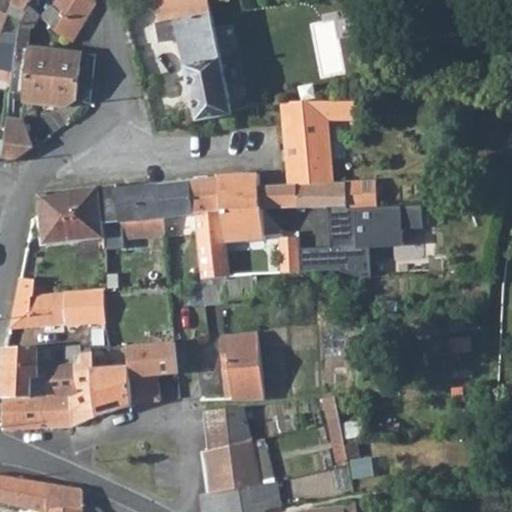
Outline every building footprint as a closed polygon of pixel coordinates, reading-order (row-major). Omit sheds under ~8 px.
[(0,0),(0,13),(9,16),(23,21),(33,26),(39,14),(28,3),(30,0),(0,0)] [(55,30),(75,42),(97,3),(96,0),(54,0),(42,16),(55,30)] [(159,0),(167,36),(167,38),(183,37),(189,65),(188,66),(198,116),(236,113),(212,0),(159,0)] [(0,76),(14,79),(19,44),(0,41),(0,36),(9,16),(0,13),(0,76)] [(144,83),(161,77),(152,38),(133,40),(144,83)] [(27,93),(27,100),(70,108),(77,101),(83,53),(43,48),(29,46),(19,44),(14,79),(12,91),(27,93)] [(286,112),(289,141),(293,177),(293,186),(299,186),(333,182),(327,118),(358,118),(358,110),(364,110),(364,102),(285,101),(286,112)] [(492,120),(492,103),(473,103),(472,119),(492,120)] [(511,120),(511,103),(492,103),(492,120),(511,120)] [(8,117),(2,156),(13,160),(35,146),(25,119),(8,117)] [(198,212),(204,278),(230,277),(227,243),(268,240),(265,208),(264,208),(262,181),(261,175),(220,175),(220,179),(194,182),(198,212)] [(333,182),(299,186),(300,209),(350,204),(347,181),(333,182)] [(164,216),(198,212),(194,182),(161,185),(164,216)] [(107,248),(125,247),(123,220),(164,216),(161,185),(119,188),(120,220),(106,222),(107,236),(107,248)] [(39,243),(107,236),(106,222),(120,220),(119,188),(119,186),(44,193),(41,199),(40,214),(37,214),(39,243)] [(305,271),(302,238),(282,239),(285,273),(287,273),(305,271)] [(65,322),(83,321),(108,322),(109,322),(106,291),(36,294),(36,277),(22,276),(16,319),(14,326),(65,322)] [(266,397),(261,357),(261,331),(223,336),(224,367),(232,367),(234,400),(266,397)] [(65,366),(72,366),(80,366),(80,358),(80,346),(80,344),(65,345),(65,366)] [(36,395),(36,390),(47,390),(48,376),(55,375),(56,345),(8,347),(6,398),(36,395)] [(101,357),(101,346),(80,346),(80,358),(101,357)] [(72,389),(96,387),(97,417),(132,404),(130,373),(129,366),(72,374),(72,389)] [(132,404),(152,401),(149,372),(130,373),(132,404)] [(4,424),(9,429),(72,428),(72,389),(72,374),(55,375),(48,376),(47,390),(36,390),(36,395),(6,398),(4,424)] [(72,428),(97,417),(96,387),(72,389),(72,428)] [(211,453),(229,448),(253,442),(245,409),(207,414),(211,453)] [(333,444),(341,442),(342,447),(346,446),(342,419),(330,422),(333,444)] [(210,493),(229,491),(264,485),(253,442),(229,448),(211,453),(207,454),(210,493)] [(0,501),(28,506),(49,510),(52,485),(0,476),(0,501)] [(230,511),(270,511),(270,510),(281,508),(278,482),(264,485),(229,491),(230,511)] [(52,511),(82,511),(82,491),(52,485),(49,510),(52,511)] [(202,495),(203,511),(230,511),(229,491),(210,493),(202,495)]
